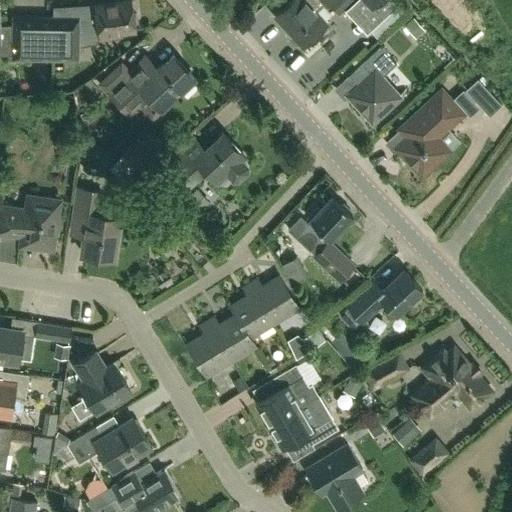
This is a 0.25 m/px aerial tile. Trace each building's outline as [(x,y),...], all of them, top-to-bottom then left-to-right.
[(325,23),(314,11),(324,2),(325,3),(328,0),(354,0),(343,10),(365,33),(395,5),(389,0),(290,0),(274,16),(301,45),(325,23)] [(94,6),(94,9),(73,13),(74,18),(12,17),(12,57),(76,58),(76,34),(98,30),(99,39),(118,36),(117,31),(133,28),(133,24),(136,23),(135,14),(131,13),(129,1),(94,6)] [(416,39),(426,30),(416,19),(406,27),(416,39)] [(127,64),(146,53),(141,44),(122,56),(127,64)] [(380,77),(395,63),(379,45),(347,74),(357,84),(356,95),(352,100),(371,121),(398,96),(380,77)] [(160,109),(193,78),(171,55),(155,70),(142,56),(106,90),(125,111),(145,93),(160,109)] [(432,163),(444,152),(435,142),(435,138),(462,113),(440,89),(398,128),(407,137),(405,138),(405,145),(399,150),(412,165),(412,169),(417,175),(423,175),(432,167),(432,163)] [(240,161),(244,157),(221,133),(204,148),(192,136),(166,160),(189,185),(205,170),(218,184),(227,176),(232,180),(236,181),(246,172),(246,167),(240,161)] [(139,174),(155,159),(136,139),(120,154),(122,156),(111,166),(122,177),(133,167),(139,174)] [(77,189),(74,213),(86,215),(80,253),(113,258),(119,219),(96,215),(100,192),(77,189)] [(51,249),(59,199),(25,194),(23,208),(0,204),(0,230),(19,234),(18,243),(51,249)] [(287,229),(314,254),(312,255),(339,280),(352,265),(326,241),(329,238),(351,214),(348,211),(349,210),(342,203),(341,205),(331,195),(319,209),(316,206),(306,217),(311,221),(308,224),(299,216),(287,229)] [(165,256),(173,249),(163,238),(155,245),(165,256)] [(284,264),(295,283),(308,276),(298,257),(284,264)] [(402,269),(380,289),(371,279),(345,304),(361,321),(382,301),(395,314),(421,290),(402,269)] [(256,278),(248,283),(271,321),(296,306),(277,275),(260,285),(256,278)] [(271,321),(248,283),(241,287),(245,294),(229,304),(253,344),(254,344),(248,335),(271,321)] [(253,344),(229,304),(228,304),(233,313),(216,323),(212,316),(205,321),(228,359),(253,344)] [(67,341),(69,326),(35,320),(32,335),(67,341)] [(228,359),(205,321),(198,325),(202,332),(185,342),(204,374),(228,359)] [(29,335),(20,333),(20,330),(0,326),(0,359),(15,361),(16,358),(26,359),(29,335)] [(346,340),(341,333),(336,337),(341,344),(335,349),(355,370),(366,360),(346,340)] [(470,407),(489,390),(452,347),(445,353),(442,350),(422,367),(431,378),(412,395),(429,415),(456,391),(467,404),(470,407)] [(94,410),(128,389),(111,362),(103,367),(93,350),(72,362),(83,379),(77,382),(94,410)] [(401,352),(384,361),(364,371),(372,386),(408,367),(401,352)] [(294,363),(269,378),(275,389),(260,398),(255,401),(268,423),(313,396),(307,386),(295,366),(294,363)] [(23,397),(27,373),(0,368),(0,413),(8,415),(11,395),(23,397)] [(304,446),(312,441),(332,429),(319,407),(313,396),(268,423),(273,431),(269,433),(277,447),(281,445),(281,446),(285,444),(298,436),(304,446)] [(56,433),(60,413),(50,411),(46,431),(56,433)] [(407,445),(425,428),(414,416),(396,433),(407,445)] [(110,469),(148,445),(130,417),(100,435),(94,425),(65,442),(77,461),(97,448),(110,469)] [(0,465),(2,466),(4,452),(6,452),(9,427),(0,425),(0,465)] [(411,460),(422,472),(445,453),(434,440),(411,460)] [(347,444),(306,468),(321,494),(326,490),(337,508),(362,492),(352,475),(362,469),(347,444)] [(141,511),(149,511),(175,496),(167,483),(170,481),(162,467),(153,473),(146,461),(109,483),(123,506),(134,499),(141,511)] [(63,495),(61,504),(76,507),(78,498),(63,495)] [(33,511),(35,501),(9,497),(6,511),(33,511)]
